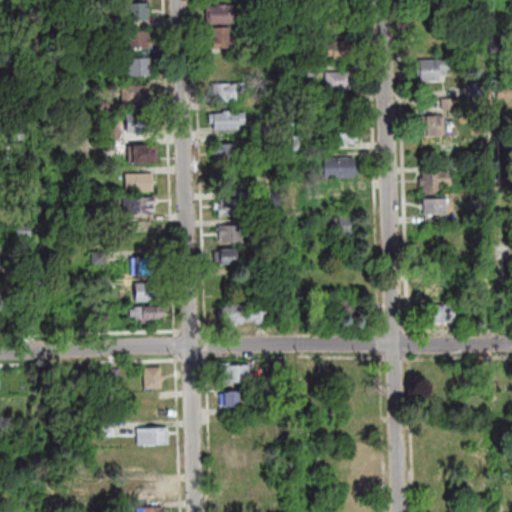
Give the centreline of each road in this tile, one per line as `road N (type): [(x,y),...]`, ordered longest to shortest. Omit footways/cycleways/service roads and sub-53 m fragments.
road 1 (residential): [(403,511),(386,0)]
road 2 (residential): [(198,511),(182,0)]
road 3 (residential): [(511,343),(0,352)]
